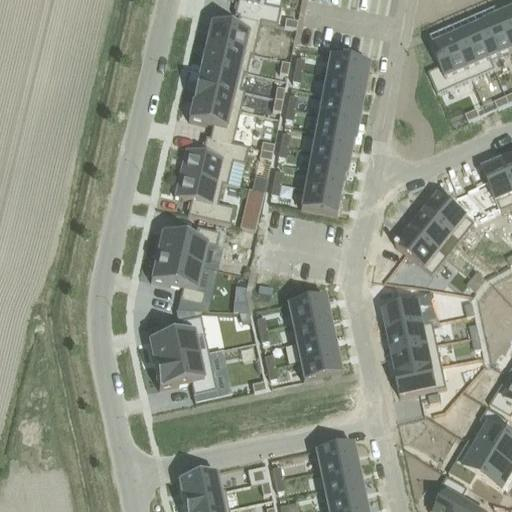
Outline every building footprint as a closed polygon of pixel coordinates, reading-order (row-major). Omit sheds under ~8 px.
[(221,0),(238,4),(235,17),(234,19),(238,20),(261,25),(277,29),(281,11),(276,10),(265,8),(266,0),(221,0)] [(511,12),(497,19),(511,53),(511,12)] [(511,53),(497,19),(475,29),(491,64),(492,64),(511,55),(511,53)] [(211,26),(206,47),(253,58),(261,25),(238,20),(235,32),(211,26)] [(285,22),(284,30),(296,33),(297,25),(285,22)] [(475,29),(453,39),(472,83),(495,73),(492,64),(491,64),(475,29)] [(440,71),(429,76),(438,98),(472,83),(453,39),(430,49),(440,71)] [(206,47),(202,66),(246,76),(251,59),(253,59),(253,58),(206,47)] [(329,60),(325,80),(365,88),(369,67),(329,60)] [(296,62),(294,74),(302,76),(304,63),(296,62)] [(281,65),(279,77),(287,79),(289,67),(281,65)] [(202,66),(197,85),(244,96),(245,94),(240,93),(244,77),(246,77),(246,76),(202,66)] [(294,74),(292,86),(300,88),(302,76),(294,74)] [(325,80),(322,98),(362,106),(365,88),(325,80)] [(197,85),(193,103),(240,114),(244,96),(197,85)] [(276,91),(274,103),(282,104),(284,92),(276,91)] [(322,98),(318,117),(358,125),(362,106),(322,98)] [(289,99),(287,111),(295,113),(297,100),(289,99)] [(506,100),(495,104),(498,112),(509,107),(506,100)] [(193,103),(188,124),(212,130),(209,142),(232,147),(240,114),(193,103)] [(274,103),(272,114),(280,116),(282,104),(274,103)] [(287,111),(284,123),(293,125),(295,113),(287,111)] [(477,112),(465,117),(469,125),(480,120),(477,112)] [(318,117),(315,136),(353,143),(353,144),(355,145),(358,125),(318,117)] [(315,136),(311,155),(349,162),(353,144),(353,143),(315,136)] [(282,137),(280,149),(288,151),(290,139),(282,137)] [(186,153),(180,177),(222,187),(227,188),(232,165),(244,168),(248,151),(232,147),(209,142),(205,141),(202,156),(186,153)] [(262,146),(260,154),(272,156),(274,148),(262,146)] [(280,149),(277,162),(285,163),(288,151),(280,149)] [(260,154),(259,162),(271,164),(272,156),(260,154)] [(311,155),(308,174),(346,181),(349,162),(311,155)] [(489,186),(467,195),(489,221),(501,215),(511,210),(511,183),(504,164),(483,173),(489,186)] [(275,174),(273,186),(281,188),(283,176),(275,174)] [(308,174),(304,193),(342,200),(346,181),(308,174)] [(180,177),(174,200),(191,204),(187,219),(230,229),(234,212),(218,208),(222,187),(180,177)] [(273,186),(270,199),(278,200),(281,188),(273,186)] [(250,193),(241,232),(255,235),(264,197),(250,193)] [(304,193),(300,213),(338,220),(342,200),(304,193)] [(439,199),(425,217),(461,246),(475,228),(489,221),(467,195),(445,204),(439,199)] [(425,217),(411,234),(448,263),(461,246),(425,217)] [(162,236),(156,261),(201,271),(207,248),(216,250),(219,237),(196,231),(193,243),(162,236)] [(399,248),(396,251),(399,254),(400,253),(433,280),(448,263),(411,234),(399,249),(399,248)] [(156,261),(150,285),(182,293),(179,305),(202,310),(205,296),(196,294),(201,271),(156,261)] [(477,276),(472,282),(482,290),(487,284),(477,276)] [(472,282),(467,289),(477,296),(482,290),(472,282)] [(325,300),(287,308),(291,328),(329,320),(325,300)] [(410,310),(383,316),(388,338),(434,328),(438,327),(432,300),(412,304),(409,305),(410,310)] [(249,317),(247,309),(233,307),(232,317),(249,317)] [(473,308),(465,309),(467,321),(475,319),(473,308)] [(180,337),(148,344),(153,369),(208,357),(200,320),(199,316),(175,315),(177,325),(180,337)] [(329,320),(291,328),(295,347),(333,339),(329,320)] [(264,321),(256,323),(259,335),(267,333),(264,321)] [(434,328),(388,338),(393,359),(438,349),(434,328)] [(477,329),(469,330),(472,342),(480,340),(477,329)] [(267,333),(259,335),(261,347),(269,345),(267,333)] [(333,339),(295,347),(299,366),(337,358),(333,339)] [(480,340),(472,342),(474,354),(482,352),(480,340)] [(438,349),(393,359),(397,379),(397,380),(443,370),(438,349)] [(208,357),(153,369),(159,393),(190,387),(193,399),(216,394),(208,358),(208,357)] [(337,358),(299,366),(303,385),(323,381),(330,380),(341,377),(337,358)] [(272,359),(264,361),(267,372),(275,371),(272,359)] [(397,379),(396,379),(401,402),(447,392),(443,370),(397,380),(397,379)] [(275,371),(267,372),(269,384),(277,382),(275,371)] [(511,380),(509,378),(490,410),(511,423),(511,421),(511,380)] [(263,386),(251,388),(253,396),(265,394),(263,386)] [(440,398),(429,401),(430,408),(442,406),(440,398)] [(473,447),(473,448),(511,471),(511,442),(503,437),(509,426),(488,413),(481,425),(485,428),(473,447)] [(469,444),(449,477),(471,490),(477,480),(503,495),(511,479),(511,471),(473,448),(473,447),(469,444)] [(352,447),(314,455),(319,475),(357,467),(352,447)] [(357,467),(319,475),(323,494),(361,486),(357,467)] [(265,471),(247,474),(250,490),(260,488),(268,486),(265,471)] [(280,471),(272,473),(274,484),(282,483),(280,471)] [(216,476),(178,484),(182,504),(220,496),(220,495),(216,476)] [(444,495),(434,511),(474,511),(462,505),(469,494),(447,481),(440,493),(444,495)] [(282,483),(274,484),(276,496),(285,495),(282,483)] [(268,486),(260,488),(262,499),(271,498),(268,486)] [(361,486),(323,494),(326,511),(329,511),(365,505),(361,486)] [(220,496),(182,504),(183,511),(228,511),(224,494),(220,495),(220,496)]
